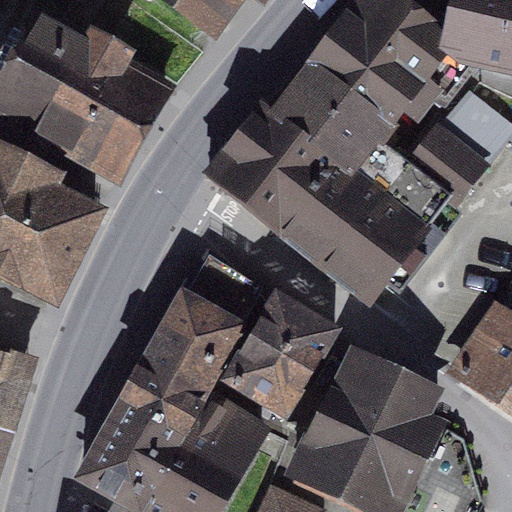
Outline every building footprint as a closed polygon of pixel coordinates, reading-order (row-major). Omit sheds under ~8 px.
[(236,0),(171,0),(214,30),(236,0)] [(403,0),(361,0),(316,62),(393,119),(442,53),(416,34),(428,18),(403,0)] [(511,0),(457,0),(449,50),(511,67),(511,0)] [(0,97),(0,103),(121,169),(165,86),(42,20),(0,97)] [(316,62),(277,113),(353,171),(393,119),(316,62)] [(453,193),(508,119),(467,88),(412,162),(453,193)] [(219,175),(371,293),(424,226),(353,171),(277,113),(272,108),(219,175)] [(0,263),(65,293),(104,210),(47,183),(53,171),(0,146),(0,263)] [(199,389),(238,319),(189,292),(129,397),(189,432),(210,395),(199,389)] [(287,405),(332,328),(280,297),(234,374),(287,405)] [(511,402),(511,318),(501,311),(463,372),(511,402)] [(0,434),(6,436),(29,362),(0,352),(0,434)] [(329,511),(393,511),(444,420),(350,369),(284,487),(329,511)] [(214,511),(264,425),(210,395),(189,432),(143,511),(214,511)] [(114,508),(122,511),(143,511),(189,432),(129,397),(84,474),(121,496),(114,508)] [(311,511),(276,492),(266,511),(311,511)]
